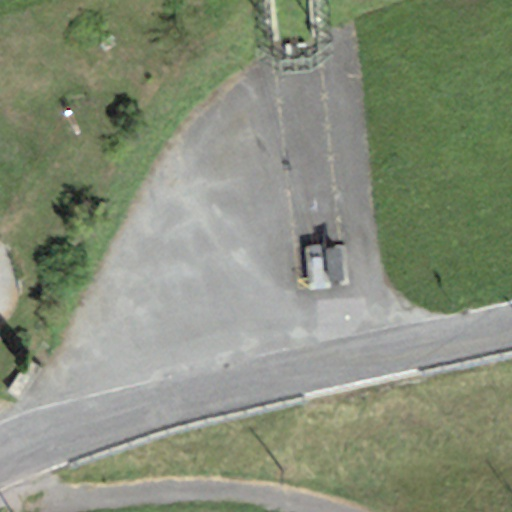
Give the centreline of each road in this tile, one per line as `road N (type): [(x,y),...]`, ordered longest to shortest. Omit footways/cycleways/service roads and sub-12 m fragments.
road 1 (unclassified): [(511,325),(128,412),(0,457)]
road 2 (track): [(326,511),(237,492),(55,498),(16,489),(0,474)]
